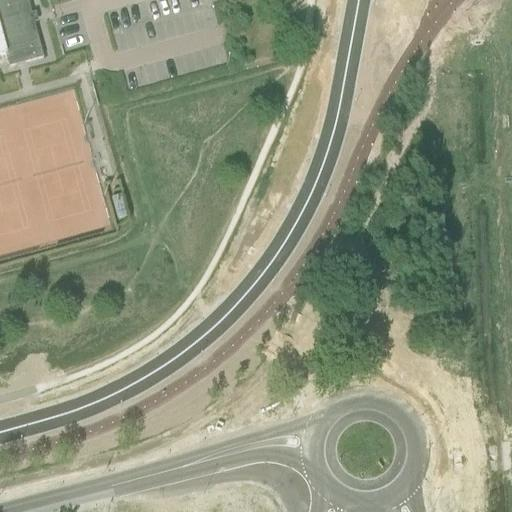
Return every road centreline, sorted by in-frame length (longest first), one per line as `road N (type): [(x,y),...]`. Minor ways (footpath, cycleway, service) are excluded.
road 1 (tertiary): [(0,433),(145,378),(255,283),(285,239),(322,155),(358,0)]
road 2 (tertiary): [(12,511),(259,445)]
road 3 (tertiary): [(403,485),(417,449),(397,408),(352,399),(317,430)]
